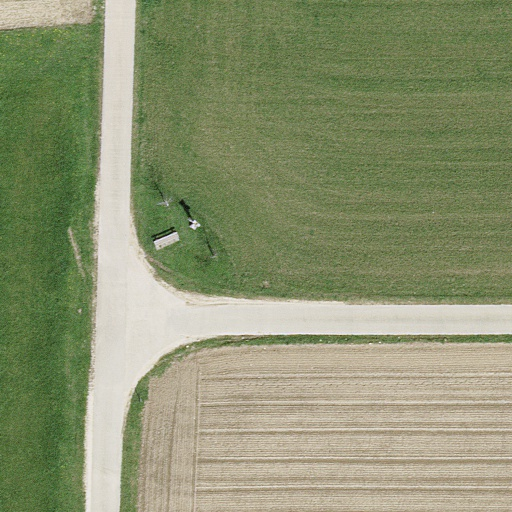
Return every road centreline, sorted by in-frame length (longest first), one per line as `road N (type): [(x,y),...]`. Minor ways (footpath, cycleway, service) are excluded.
road 1 (track): [(511,320),(304,321),(119,306),(110,511)]
road 2 (track): [(119,306),(121,0)]
